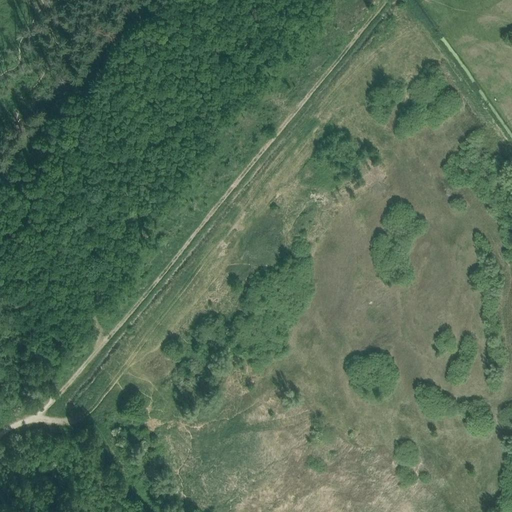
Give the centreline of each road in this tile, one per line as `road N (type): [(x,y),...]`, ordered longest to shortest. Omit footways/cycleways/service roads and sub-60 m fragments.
road 1 (track): [(24,417),(83,417),(254,192),(369,57),(406,32),(430,36),(440,48)]
road 2 (track): [(385,0),(71,382),(39,407)]
